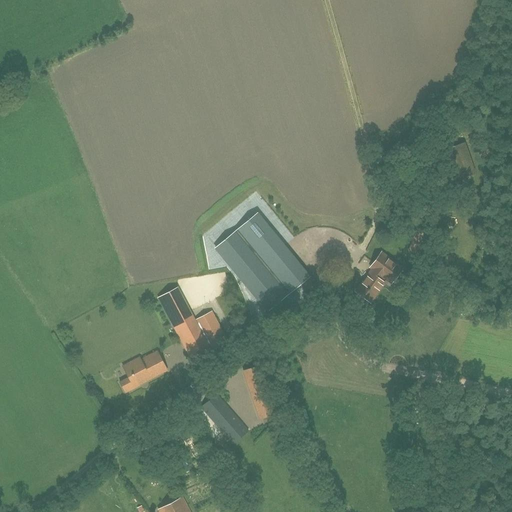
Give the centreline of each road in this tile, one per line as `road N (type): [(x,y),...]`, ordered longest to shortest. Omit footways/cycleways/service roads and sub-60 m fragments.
road 1 (track): [(360,251),(375,205),(318,0)]
road 2 (track): [(418,373),(421,511)]
